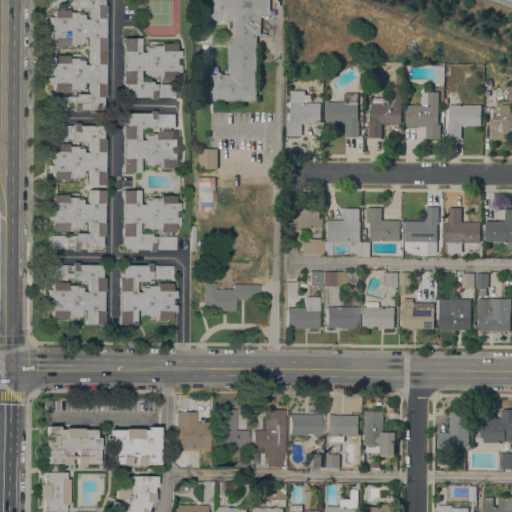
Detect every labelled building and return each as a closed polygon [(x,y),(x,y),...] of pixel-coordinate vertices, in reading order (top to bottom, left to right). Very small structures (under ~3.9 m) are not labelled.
[(75,96),(75,94),(88,94),(88,83),(82,83),(82,87),(76,87),(76,89),(67,89),(67,92),(52,91),(52,84),(48,84),(48,77),(52,77),(52,70),(48,70),(48,63),(52,63),(52,55),(67,55),(67,58),(77,58),(76,60),(82,60),(82,65),(88,65),(88,37),(82,37),(82,43),(67,43),(67,46),(52,46),(52,38),(49,38),(49,31),(52,31),(52,24),(49,24),(49,17),(52,17),(53,10),(68,10),(68,12),(77,12),(77,14),(83,14),(83,19),(88,19),(88,8),(76,8),(76,5),(51,5),(51,0),(104,0),(104,5),(106,5),(106,13),(105,13),(105,18),(104,18),(104,38),(104,43),(106,43),(106,59),(105,59),(105,64),(104,64),(103,84),(105,84),(105,97),(103,97),(103,106),(102,106),(102,110),(78,109),(78,112),(72,112),(72,110),(50,109),(51,96),(75,96)] [(260,35),(256,35),(256,100),(209,100),(210,74),(217,74),(217,72),(221,72),(221,74),(230,74),(230,69),(228,69),(228,62),(230,62),(230,57),(228,57),(228,47),(230,47),(230,21),(225,21),(225,22),(221,22),(221,20),(210,20),(210,0),(270,0),(270,7),(275,7),(275,17),(260,16),(260,35)] [(139,52),(145,52),(145,48),(151,48),(151,46),(160,46),(160,43),(175,43),(175,51),(178,50),(178,58),(175,58),(175,65),(178,65),(178,72),(174,73),(174,79),(160,79),(160,76),(145,77),(145,70),(139,70),(139,81),(151,81),(151,84),(154,84),(175,84),(175,97),(154,97),(154,99),(149,99),(149,97),(125,97),(125,84),(122,84),(122,71),(124,71),(123,51),(122,51),(122,38),(139,38),(139,52)] [(435,64),(435,63),(443,62),(443,64),(443,83),(442,83),(442,89),(436,89),(436,84),(435,84),(435,64)] [(368,120),(371,120),(371,97),(382,97),(382,88),(391,88),(391,85),(402,86),(402,104),(401,104),(400,123),(382,123),(382,137),(368,137),(368,120)] [(286,120),(290,120),(290,90),(305,90),(305,94),(311,94),(311,101),(305,101),(305,102),(320,102),(320,123),(301,123),(301,135),(286,135),(286,120)] [(438,123),(440,123),(440,138),(425,138),(425,126),(405,126),(406,104),(421,104),(421,92),(427,92),(427,91),(438,91),(438,123)] [(343,101),(343,92),(357,93),(357,120),(359,120),(359,136),(345,136),(345,122),(325,122),(325,101),(343,101)] [(481,104),(481,125),(461,125),(461,139),(447,139),(447,122),(449,122),(449,104),(481,104)] [(489,118),(500,118),(500,104),(510,104),(510,110),(511,110),(511,139),(491,139),(491,133),(489,133),(489,118)] [(123,139),(122,139),(122,126),(124,126),(124,115),(126,115),(126,113),(148,113),(148,111),(154,111),(154,113),(175,114),(175,126),(151,126),(151,128),(138,128),(138,140),(144,140),(144,135),(150,136),(150,133),(159,133),(159,131),(174,131),(174,139),(178,139),(178,146),(174,146),(174,153),(178,153),(178,160),(174,160),(174,167),(159,167),(159,164),(150,164),(150,165),(147,165),(144,165),(144,158),(138,158),(138,172),(121,172),(121,158),(123,159),(123,139)] [(87,170),(81,170),(81,177),(78,177),(78,178),(75,178),(75,177),(67,177),(67,179),(51,179),(51,172),(47,172),(47,165),(51,165),(51,158),(48,158),(48,151),(51,151),(51,143),(67,143),(67,146),(82,146),(82,153),(87,153),(87,142),(75,142),(75,138),(64,138),(64,134),(50,134),(50,126),(72,126),(72,123),(78,123),(78,126),(102,126),(102,129),(103,129),(103,139),(105,139),(105,147),(104,147),(104,152),(103,152),(103,172),(104,172),(104,185),(87,185),(87,170)] [(217,168),(199,168),(199,148),(218,148),(217,168)] [(138,204),(144,204),(144,198),(147,198),(147,197),(150,197),(150,198),(159,198),(159,195),(174,196),(174,203),(177,203),(177,210),(174,210),(174,217),(177,217),(177,224),(174,224),(174,232),(158,232),(158,229),(143,229),(143,222),(138,222),(138,233),(150,234),(150,236),(175,237),(174,249),(153,249),(153,252),(147,252),(148,250),(125,249),(125,247),(123,247),(124,236),(121,236),(121,223),(122,223),(122,204),(121,204),(121,189),(138,190),(138,204)] [(50,236),(74,236),(74,233),(86,233),(86,222),(81,222),(81,228),(77,228),(77,229),(75,229),(75,228),(66,228),(66,231),(51,231),(51,223),(47,223),(47,216),(51,216),(51,209),(47,209),(47,202),(51,202),(51,195),(66,195),(66,197),(75,197),(75,196),(78,196),(78,198),(81,198),(81,204),(87,204),(87,190),(104,190),(104,198),(103,198),(103,203),(102,203),(102,223),(103,223),(103,228),(104,228),(104,236),(102,236),(102,245),(101,245),(101,247),(99,247),(99,249),(77,249),(77,251),(71,251),(71,249),(50,248),(50,236)] [(287,227),(287,206),(320,207),(320,228),(317,228),(287,227)] [(424,220),(424,206),(438,206),(438,222),(437,222),(437,252),(427,252),(427,241),(405,241),(405,220),(424,220)] [(381,207),(381,220),(399,220),(399,240),(369,240),(369,222),(366,222),(366,207),(381,207)] [(461,207),(461,221),(480,221),(480,242),(462,242),(462,252),(447,252),(447,242),(445,242),(444,221),(448,221),(448,207),(461,207)] [(362,256),(354,256),(354,241),(325,241),(325,220),(344,220),(344,208),(359,208),(359,223),(357,223),(356,232),(360,232),(360,241),(362,241),(362,256)] [(505,221),(505,208),(511,208),(511,249),(510,249),(510,242),(485,241),(485,220),(505,221)] [(300,253),(300,242),(308,242),(308,239),(322,239),(322,253),(300,253)] [(370,241),(370,256),(362,256),(362,241),(370,241)] [(71,265),(71,262),(77,262),(77,265),(99,265),(99,267),(100,267),(100,269),(102,269),(102,278),(104,278),(104,286),(103,286),(103,291),(102,291),(102,311),(103,311),(103,316),(103,324),(86,324),(86,310),(80,310),(80,316),(77,316),(77,317),(74,317),(74,316),(65,316),(65,319),(50,319),(50,311),(46,311),(46,304),(50,304),(50,297),(47,297),(47,290),(51,290),(51,282),(66,282),(66,286),(74,285),(74,284),(77,284),(77,285),(81,285),(81,292),(86,292),(86,281),(74,281),(74,278),(49,278),(49,265),(71,265)] [(172,278),(147,279),(147,281),(135,281),(135,292),(141,292),(140,286),(155,286),(155,283),(170,283),(170,291),(174,291),(174,298),(170,298),(170,305),(174,305),(174,312),(170,312),(170,319),(155,319),(155,316),(140,316),(140,310),(134,310),(134,324),(118,324),(118,311),(119,311),(119,291),(118,291),(118,278),(121,278),(121,267),(123,267),(122,266),(145,265),(145,263),(150,263),(150,266),(172,266),(172,278)] [(308,271),(321,271),(321,286),(308,286),(308,271)] [(322,271),(345,271),(345,286),(322,286),(322,271)] [(385,271),(397,271),(397,287),(396,287),(396,290),(386,290),(386,286),(385,286),(385,271)] [(399,272),(410,272),(410,294),(398,293),(399,272)] [(474,287),(462,287),(462,272),(474,272),(474,287)] [(488,287),(475,287),(475,272),(488,272),(488,287)] [(215,283),(215,289),(232,289),(232,284),(258,284),(258,299),(233,299),(234,311),(203,311),(203,283),(215,283)] [(317,328),(285,328),(285,307),(304,307),(304,297),(317,297),(317,328)] [(477,297),(511,298),(510,330),(478,330),(478,322),(477,322),(477,319),(478,319),(478,310),(477,310),(477,297)] [(434,301),(434,328),(402,328),(402,298),(413,298),(413,301),(434,301)] [(471,329),(438,329),(438,319),(436,319),(436,311),(439,311),(439,298),(471,298),(471,329)] [(362,327),(362,306),(366,306),(366,301),(379,301),(379,306),(394,306),(394,327),(362,327)] [(357,307),(357,328),(325,328),(325,306),(357,307)] [(235,430),(247,430),(247,445),(231,445),(231,443),(216,443),(216,409),(235,409),(235,430)] [(264,430),(264,409),(284,409),(284,452),(281,452),(281,467),(265,467),(265,464),(253,464),(253,446),(252,446),(252,430),(264,430)] [(511,442),(508,442),(507,440),(505,440),(505,442),(483,442),(483,437),(480,437),(480,432),(479,432),(479,423),(480,423),(480,414),(489,414),(489,416),(495,416),(495,418),(501,418),(501,409),(511,409),(511,442)] [(364,410),(383,411),(383,431),(395,431),(395,447),(382,447),(379,447),(379,452),(366,452),(366,444),(363,444),(364,410)] [(195,411),(195,422),(204,422),(204,447),(178,447),(178,438),(175,438),(175,428),(176,428),(176,417),(175,417),(175,412),(195,411)] [(449,432),(450,411),(469,412),(469,445),(452,445),(452,447),(437,447),(437,431),(449,432)] [(289,435),(289,414),(320,414),(320,435),(316,435),(289,435)] [(358,415),(358,435),(344,435),(344,441),(331,441),(331,435),(327,435),(327,414),(358,415)] [(57,426),(57,429),(63,429),(63,428),(82,428),(82,430),(94,429),(94,438),(98,438),(98,448),(97,448),(97,463),(84,463),(84,467),(75,467),(75,458),(69,458),(69,465),(61,465),(61,463),(47,463),(47,448),(46,448),(45,445),(44,445),(44,435),(46,434),(46,426),(57,426)] [(157,464),(143,464),(143,466),(134,466),(134,456),(128,456),(128,465),(119,465),(119,464),(106,464),(106,434),(110,434),(110,430),(122,430),(122,428),(141,429),(141,430),(146,430),(147,427),(157,427),(157,464)] [(511,452),(511,468),(499,468),(499,452),(511,452)] [(307,467),(307,453),(321,453),(321,467),(307,467)] [(339,467),(325,467),(326,453),(339,454),(339,467)] [(42,511),(42,499),(38,499),(38,484),(42,484),(43,472),(66,472),(66,479),(68,479),(67,504),(63,504),(63,511),(42,511)] [(109,511),(110,510),(107,509),(110,501),(118,504),(120,499),(114,499),(114,490),(117,490),(117,476),(133,476),(133,475),(154,476),(154,487),(151,487),(151,492),(152,493),(152,502),(148,502),(144,511),(148,511),(109,511)] [(498,505),(498,497),(511,497),(511,484),(511,511),(482,511),(482,496),(493,496),(493,505),(498,505)] [(476,500),(468,500),(468,485),(476,485),(476,500)] [(357,511),(325,511),(326,505),(340,506),(340,498),(350,498),(350,488),(358,488),(357,499),(357,511)] [(252,511),(252,507),(272,507),(272,499),(283,499),(283,511),(252,511)] [(363,511),(363,505),(379,506),(379,503),(392,504),(391,511),(363,511)]
